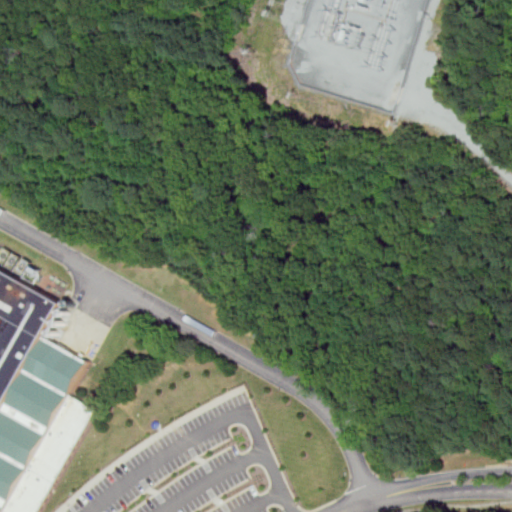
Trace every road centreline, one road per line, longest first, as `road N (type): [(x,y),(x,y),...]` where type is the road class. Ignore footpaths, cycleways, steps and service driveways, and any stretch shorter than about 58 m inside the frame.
road 1 (residential): [(511,471),(401,488),(368,504)]
road 2 (residential): [(368,504),(511,490)]
